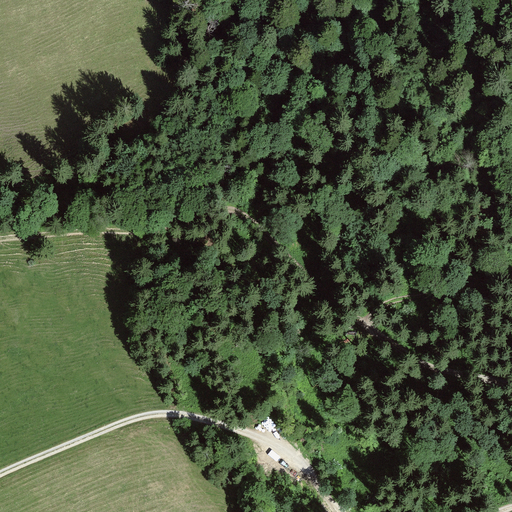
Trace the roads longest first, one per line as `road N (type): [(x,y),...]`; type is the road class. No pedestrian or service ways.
road 1 (track): [(0,238),(181,225),(225,209),(416,360),(511,385)]
road 2 (track): [(0,475),(163,413),(277,446),(339,511)]
